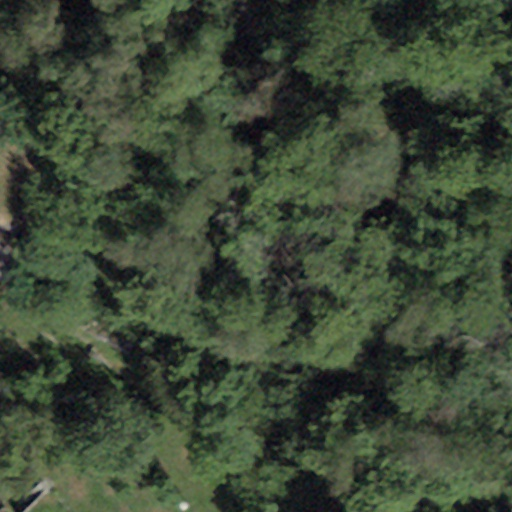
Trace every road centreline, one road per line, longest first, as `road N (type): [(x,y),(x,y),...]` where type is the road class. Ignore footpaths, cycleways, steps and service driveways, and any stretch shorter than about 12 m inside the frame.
road 1 (track): [(413,127),(266,0)]
road 2 (track): [(413,127),(462,160),(511,217)]
